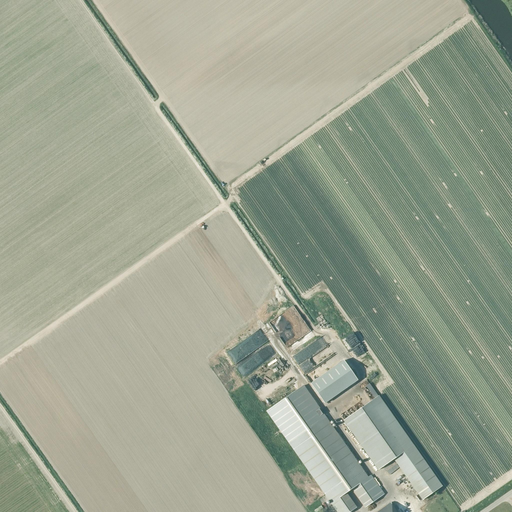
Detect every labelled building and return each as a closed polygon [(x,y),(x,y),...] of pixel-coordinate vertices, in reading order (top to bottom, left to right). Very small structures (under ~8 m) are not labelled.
[(239,287),(232,292),(238,299),(245,293),(239,287)] [(269,316),(278,313),(276,308),(267,311),(269,316)] [(249,334),(223,351),(231,363),(239,358),(237,354),(254,342),(249,334)] [(220,335),(215,341),(220,345),(225,340),(220,335)] [(295,364),(318,350),(316,347),(322,343),(319,338),(291,357),(295,364)] [(343,361),(311,384),(325,403),(357,380),(343,361)] [(313,377),(311,371),(304,374),(306,380),(313,377)] [(370,396),(374,393),(366,383),(362,385),(370,396)] [(384,494),(369,473),(366,476),(303,386),(267,411),(338,511),(349,511),(356,507),(346,493),(352,488),(365,507),(384,494)] [(395,460),(423,501),(443,487),(381,396),(345,420),(379,470),(395,460)] [(397,511),(391,503),(377,511),(397,511)]
